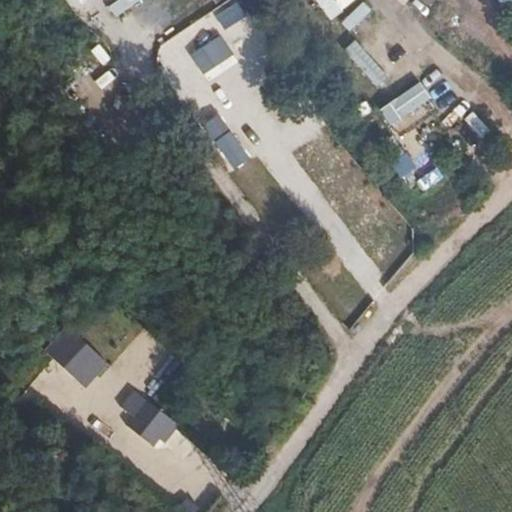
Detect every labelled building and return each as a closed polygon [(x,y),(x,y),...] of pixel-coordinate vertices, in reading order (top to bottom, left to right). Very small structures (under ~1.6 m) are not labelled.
[(112,0),(105,6),(113,17),(136,0),(112,0)] [(154,19),(175,2),(173,0),(158,0),(146,9),(154,19)] [(353,0),(314,0),(328,18),(353,0)] [(363,1),(338,20),(347,32),(372,13),(363,1)] [(372,89),(385,79),(355,37),(342,47),(372,89)] [(175,81),(187,99),(218,77),(205,59),(175,81)] [(387,127),(428,96),(415,79),(374,110),(387,127)] [(205,99),(187,112),(195,123),(213,110),(205,99)] [(222,165),(238,156),(216,116),(200,125),(222,165)] [(402,150),(385,164),(396,177),(413,162),(402,150)] [(426,150),(409,162),(426,187),(443,175),(426,150)] [(77,340),(57,368),(85,388),(105,360),(77,340)] [(136,427),(154,408),(130,386),(112,405),(136,427)] [(153,408),(135,435),(157,450),(176,423),(153,408)] [(156,471),(148,481),(173,502),(181,492),(156,471)]
